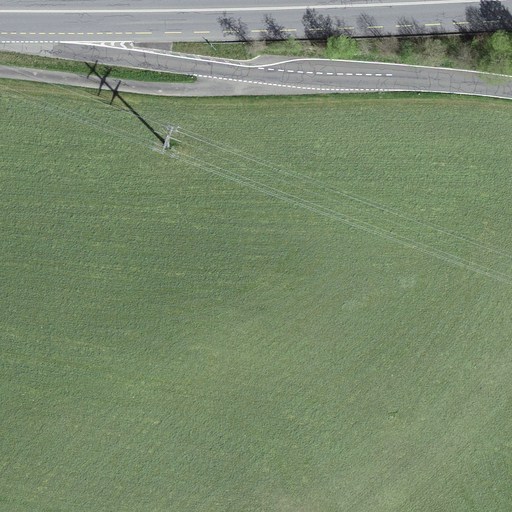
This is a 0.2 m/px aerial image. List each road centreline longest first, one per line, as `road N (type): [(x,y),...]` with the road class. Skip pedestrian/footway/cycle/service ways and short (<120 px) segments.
road 1 (tertiary): [(0,35),(246,72),(511,87)]
road 2 (primary): [(0,11),(362,6)]
road 3 (track): [(301,74),(195,91),(0,71)]
